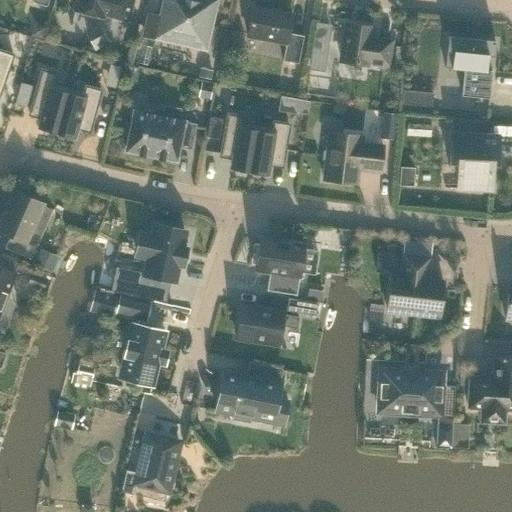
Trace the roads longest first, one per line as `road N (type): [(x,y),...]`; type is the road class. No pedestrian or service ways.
road 1 (residential): [(235,210),(484,234)]
road 2 (residential): [(235,210),(182,413),(147,405)]
road 3 (residential): [(0,156),(235,210)]
road 4 (residential): [(484,234),(473,346),(457,345)]
